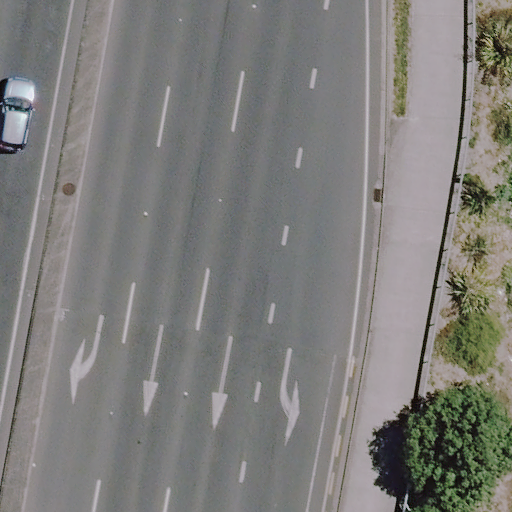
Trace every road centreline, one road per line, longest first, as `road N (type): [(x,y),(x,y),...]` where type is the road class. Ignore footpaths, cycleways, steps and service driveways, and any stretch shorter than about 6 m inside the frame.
road 1 (primary): [(224,0),(133,511)]
road 2 (primary): [(267,0),(286,196),(269,511)]
